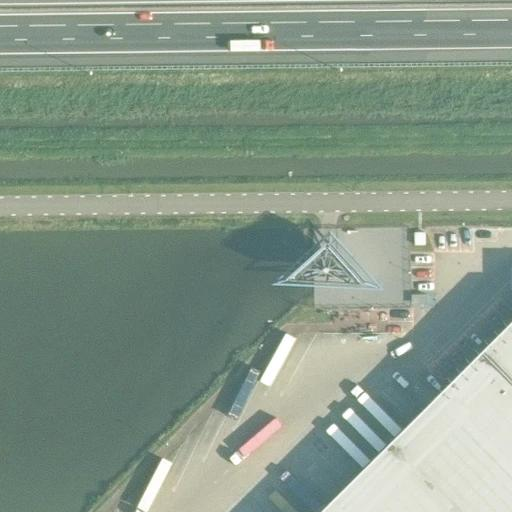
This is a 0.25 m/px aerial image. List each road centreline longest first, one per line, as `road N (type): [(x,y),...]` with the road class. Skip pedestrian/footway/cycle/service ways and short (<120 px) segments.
road 1 (motorway): [(0,41),(511,34)]
road 2 (unclassified): [(511,201),(0,207)]
